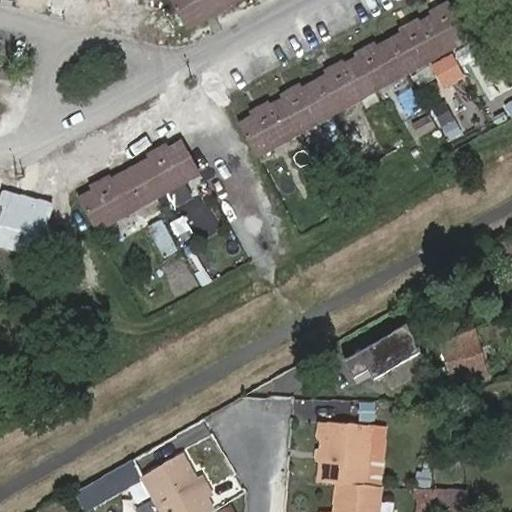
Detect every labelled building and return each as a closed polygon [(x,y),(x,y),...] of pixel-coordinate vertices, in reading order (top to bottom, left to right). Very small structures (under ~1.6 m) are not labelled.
[(168,0),(186,30),(239,0),(168,0)] [(453,6),(450,2),(448,54),(453,50),(483,34),(464,0),(453,6)] [(448,54),(450,2),(430,13),(433,17),(418,25),(415,21),(399,29),(402,35),(376,49),(373,44),(357,53),(359,58),(344,67),(341,62),(324,72),(328,76),(301,92),(298,86),(281,96),(284,101),(272,107),(270,102),(250,113),(253,118),(242,124),(261,159),(305,135),(378,93),(411,75),(448,54)] [(478,41),(458,49),(464,64),(484,55),(478,41)] [(452,54),(432,67),(446,89),(466,76),(452,54)] [(438,125),(466,109),(458,95),(430,111),(438,125)] [(152,163),(112,186),(108,182),(92,191),(95,196),(81,204),(97,234),(199,176),(182,146),(169,153),(167,149),(150,158),(152,163)] [(0,249),(40,260),(49,222),(34,218),(36,214),(15,208),(14,213),(0,209),(0,249)] [(376,382),(422,356),(416,346),(419,345),(409,327),(346,363),(356,381),(370,373),(376,382)] [(488,381),(477,336),(447,343),(458,388),(488,381)] [(335,480),(366,483),(370,422),(324,418),(320,479),(335,480)] [(145,478),(165,511),(212,511),(206,502),(213,498),(201,477),(187,453),(145,478)] [(84,508),(145,482),(137,463),(76,488),(84,508)] [(201,477),(213,498),(220,495),(206,473),(201,477)] [(376,511),(378,484),(366,483),(335,480),(332,511),(376,511)] [(466,511),(468,489),(417,486),(414,511),(466,511)] [(206,502),(212,511),(213,511),(219,509),(213,498),(206,502)]
